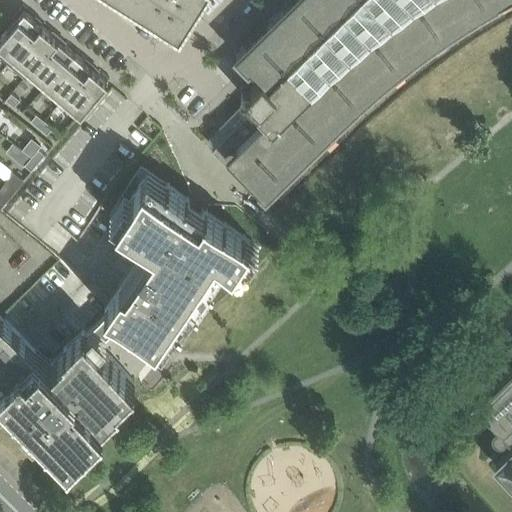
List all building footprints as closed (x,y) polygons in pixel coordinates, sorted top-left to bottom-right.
[(120,0),(127,4),(126,5),(129,7),(130,6),(152,20),(152,21),(155,23),(155,22),(177,36),(177,37),(180,39),(204,0),(120,0)] [(228,131),(212,147),(229,164),(233,160),(265,193),(343,118),(363,100),(376,88),(383,82),(404,66),(425,49),(446,35),(469,20),(491,7),(503,0),(290,0),(236,53),(249,66),(250,64),(262,76),(251,87),(250,86),(249,86),(248,85),(247,85),(246,85),(245,85),(244,85),(243,86),(242,86),(242,87),(241,87),(241,88),(241,89),(240,89),(240,90),(240,91),(240,92),(240,93),(241,93),(241,94),(241,95),(242,95),(252,106),(228,131)] [(24,9),(0,37),(0,54),(8,62),(41,23),(24,9)] [(41,23),(8,62),(25,77),(29,73),(28,72),(58,37),(41,23)] [(58,37),(28,72),(29,73),(45,87),(48,83),(47,83),(74,51),(58,37)] [(74,51),(47,83),(48,83),(63,96),(64,97),(91,65),(74,51)] [(63,96),(60,100),(78,115),(108,80),(91,65),(64,97),(63,96)] [(12,92),(7,98),(15,105),(20,99),(12,92)] [(36,114),(32,119),(39,126),(44,120),(36,114)] [(44,120),(39,126),(47,133),(52,127),(44,120)] [(39,148),(32,157),(38,162),(45,154),(39,148)] [(32,157),(25,164),(32,169),(38,162),(32,157)] [(0,406),(2,408),(7,403),(7,404),(8,405),(9,405),(23,420),(23,421),(24,422),(24,421),(24,422),(25,421),(25,422),(20,427),(34,441),(39,436),(39,437),(40,438),(41,438),(42,437),(48,431),(68,451),(67,451),(68,451),(67,451),(68,452),(69,453),(70,452),(71,452),(71,451),(86,436),(87,436),(88,435),(87,435),(88,435),(87,434),(88,433),(87,432),(87,433),(81,427),(95,413),(101,419),(100,419),(101,421),(102,420),(103,419),(103,420),(104,419),(105,418),(104,417),(103,416),(118,401),(118,402),(119,401),(120,401),(120,400),(118,397),(119,397),(118,396),(117,396),(110,390),(125,375),(132,382),(131,382),(131,383),(132,384),(133,382),(134,383),(134,382),(134,383),(135,382),(135,381),(135,380),(134,379),(133,379),(112,358),(113,358),(112,357),(112,356),(111,356),(110,356),(100,345),(109,336),(116,330),(116,329),(125,320),(129,323),(128,323),(129,323),(128,324),(129,325),(130,324),(130,325),(131,324),(147,336),(147,337),(148,338),(149,337),(156,341),(157,340),(171,319),(179,324),(181,326),(181,325),(183,326),(183,324),(182,323),(183,323),(182,323),(195,303),(197,305),(198,304),(199,305),(200,304),(199,303),(199,302),(192,297),(205,278),(212,283),(213,282),(214,283),(215,281),(214,281),(214,280),(212,279),(225,259),(233,265),(250,240),(245,237),(245,236),(245,235),(244,234),(243,235),(226,224),(226,223),(226,222),(225,221),(224,222),(207,211),(207,209),(206,208),(205,210),(203,208),(202,210),(198,216),(191,211),(185,206),(189,200),(189,201),(190,200),(188,198),(188,197),(187,196),(186,197),(169,186),(169,185),(170,184),(168,183),(168,184),(167,184),(166,184),(166,185),(166,186),(162,191),(145,179),(143,178),(117,218),(118,219),(150,240),(122,282),(105,307),(106,308),(105,309),(108,311),(87,332),(85,330),(85,329),(84,328),(84,329),(83,328),(83,329),(82,328),(82,329),(82,330),(66,346),(66,345),(65,346),(64,347),(64,348),(65,349),(52,362),(47,367),(32,351),(36,347),(3,314),(2,312),(0,314),(0,406)] [(511,368),(476,403),(497,426),(494,428),(492,430),(492,435),(493,438),(495,440),(499,442),(503,442),(507,437),(511,442),(511,444),(493,463),(511,483),(511,368)]
